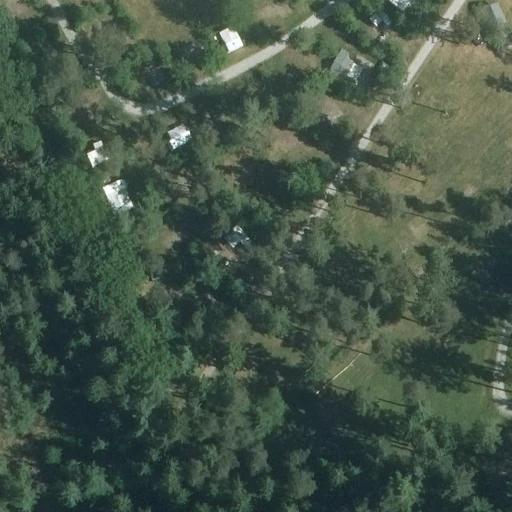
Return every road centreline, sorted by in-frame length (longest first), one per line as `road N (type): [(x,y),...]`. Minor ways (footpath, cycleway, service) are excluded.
road 1 (track): [(182,84),(325,0)]
road 2 (track): [(64,0),(116,80),(154,90),(182,84)]
